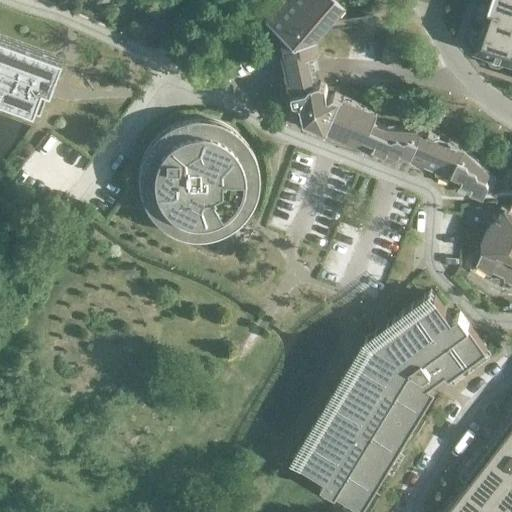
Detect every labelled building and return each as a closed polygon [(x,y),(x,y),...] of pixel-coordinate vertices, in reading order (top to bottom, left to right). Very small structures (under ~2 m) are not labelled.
[(173,27),(193,0),(175,0),(161,19),(173,27)] [(272,5),(264,20),(278,32),(284,59),(285,58),(298,55),(303,57),(308,56),(312,55),(313,55),(318,50),(315,37),(344,4),(339,0),(284,0),(285,2),(280,8),(272,5)] [(511,0),(490,0),(489,4),(511,11),(511,0)] [(511,11),(489,4),(482,26),(511,35),(511,11)] [(511,35),(482,26),(474,48),(489,53),(487,57),(490,62),(498,65),(504,62),(505,59),(511,61),(511,35)] [(0,97),(38,112),(59,56),(0,34),(0,97)] [(285,58),(284,59),(293,100),(300,103),(304,120),(352,141),(362,137),(364,131),(377,136),(382,124),(373,120),(377,111),(334,93),(329,95),(328,94),(325,84),(319,81),(318,82),(312,55),(308,56),(303,57),(298,55),(285,58)] [(258,185),(259,177),(258,169),(257,162),(254,155),(251,148),(247,141),(242,136),(236,130),(230,126),(224,122),(216,120),(209,118),(201,117),(194,117),(186,118),(179,120),(172,122),(165,126),(159,131),(153,136),(148,142),(144,148),(141,155),(138,162),(137,170),(137,177),(137,185),(138,192),(141,200),(144,206),(148,213),(153,219),(159,224),(165,228),(172,232),(179,235),(186,237),(194,238),(202,238),(209,237),(217,235),(224,232),(230,228),(237,224),(242,219),(247,213),(251,206),(254,199),(257,192),(258,185)] [(431,163),(443,135),(429,129),(427,131),(420,128),(386,126),(382,124),(377,136),(371,151),(384,157),(386,153),(397,158),(399,154),(408,158),(421,168),(428,162),(431,163)] [(458,142),(443,135),(431,163),(434,165),(435,174),(450,177),(453,172),(462,177),(460,180),(472,184),(470,189),(483,195),(489,170),(464,147),(457,144),(458,142)] [(511,184),(511,169),(508,167),(501,177),(511,184)] [(496,267),(500,269),(503,270),(504,279),(511,280),(511,202),(509,208),(501,205),(496,216),(492,214),(482,238),(486,240),(476,263),(490,273),(496,267)] [(452,317),(435,293),(371,341),(299,459),(326,475),(321,483),(363,509),(435,390),(428,385),(445,373),(448,377),(488,349),(460,311),(452,317)] [(467,480),(442,511),(511,511),(511,405),(506,414),(510,417),(496,436),(493,433),(485,443),(484,441),(459,474),(467,480)]
